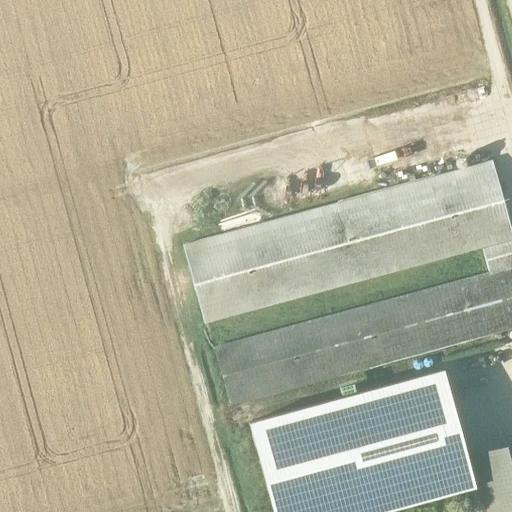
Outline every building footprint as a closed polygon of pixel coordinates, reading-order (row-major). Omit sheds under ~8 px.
[(415,152),(438,145),(434,133),(411,140),(415,152)] [(436,152),(417,155),(419,173),(438,171),(436,152)] [(511,291),(481,176),(199,253),(244,419),(251,417),(337,394),(339,399),(358,393),(357,389),(447,364),(511,345),(511,291)] [(441,371),(246,424),(270,511),(384,511),(472,488),(441,371)] [(485,511),(511,511),(511,444),(470,456),(485,511)]
